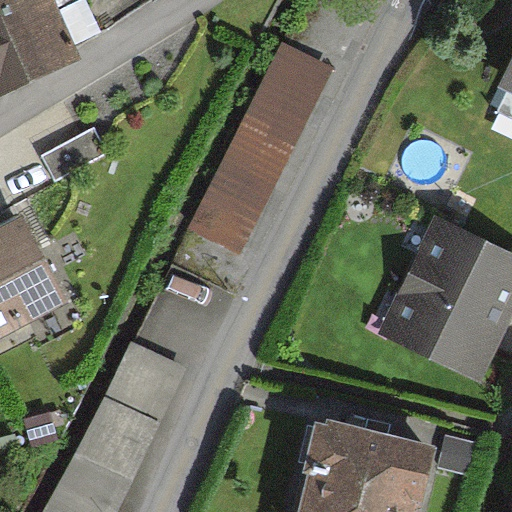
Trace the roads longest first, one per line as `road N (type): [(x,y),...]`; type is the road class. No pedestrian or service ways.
road 1 (residential): [(399,0),(164,511)]
road 2 (residential): [(0,132),(187,0)]
